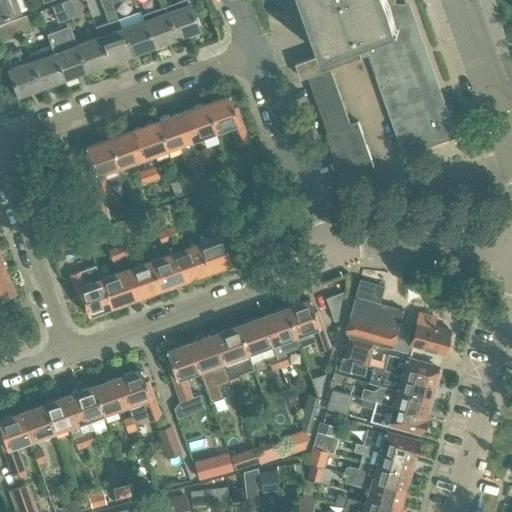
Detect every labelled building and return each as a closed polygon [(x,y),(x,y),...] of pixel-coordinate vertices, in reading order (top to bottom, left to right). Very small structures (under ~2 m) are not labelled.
[(0,0),(0,19),(21,12),(20,10),(26,7),(23,0),(0,0)] [(69,0),(61,3),(67,19),(76,16),(70,0),(69,0)] [(187,0),(181,0),(164,6),(166,12),(176,40),(200,31),(189,4),(188,4),(187,0)] [(308,0),(327,52),(297,63),(302,79),(309,76),(329,132),(327,133),(343,178),(375,166),(358,122),(351,124),(331,69),(362,57),(357,41),(363,39),(364,42),(405,155),(452,138),(437,96),(408,16),(391,15),(385,0),(308,0)] [(58,23),(67,19),(61,3),(52,7),(58,23)] [(142,15),(144,20),(154,48),(176,40),(166,12),(164,6),(142,15)] [(16,20),(22,35),(31,32),(26,16),(16,20)] [(99,36),(109,64),(131,56),(121,28),(118,19),(95,27),(99,36)] [(0,43),(22,35),(16,20),(0,25),(0,43)] [(131,56),(154,48),(144,20),(121,28),(131,56)] [(511,23),(495,29),(511,76),(511,23)] [(86,72),(109,64),(99,36),(76,45),(86,72)] [(73,38),(51,46),(53,53),(63,80),(86,72),(76,45),(73,38)] [(63,80),(53,53),(51,46),(28,55),(30,61),(31,61),(41,89),(63,80)] [(18,97),(41,89),(31,61),(30,61),(8,69),(18,97)] [(205,104),(215,131),(229,125),(237,146),(249,142),(236,107),(233,108),(229,95),(205,104)] [(191,139),(215,131),(205,104),(181,112),(191,139)] [(194,151),(190,140),(191,139),(181,112),(157,121),(166,148),(178,144),(183,160),(188,158),(194,175),(202,172),(198,162),(199,162),(195,151),(194,151)] [(142,157),(166,148),(157,121),(132,130),(142,157)] [(118,166),(142,157),(132,130),(108,139),(118,166)] [(103,172),(118,166),(108,139),(85,147),(89,160),(86,161),(100,198),(111,194),(103,172)] [(199,162),(207,159),(203,148),(195,151),(199,162)] [(232,176),(258,167),(252,152),(226,162),(232,176)] [(146,169),(150,180),(158,177),(154,166),(146,169)] [(142,183),(150,180),(146,169),(137,172),(142,183)] [(200,187),(198,183),(180,189),(182,194),(200,187)] [(207,189),(196,194),(200,205),(211,201),(207,189)] [(103,205),(93,208),(98,222),(108,218),(103,205)] [(165,230),(174,227),(166,206),(157,209),(164,230),(165,230)] [(198,243),(209,272),(231,263),(227,251),(229,250),(219,221),(208,225),(213,238),(198,243)] [(165,230),(169,241),(177,238),(174,227),(165,230)] [(161,244),(169,241),(165,230),(164,230),(157,233),(161,244)] [(93,231),(84,235),(88,244),(97,241),(93,231)] [(63,256),(84,248),(80,236),(59,244),(63,256)] [(184,281),(209,272),(198,243),(173,252),(184,281)] [(116,247),(121,259),(129,256),(125,244),(116,247)] [(112,261),(121,259),(116,247),(108,250),(112,261)] [(159,289),(184,281),(173,252),(149,261),(159,289)] [(135,298),(159,289),(149,261),(125,270),(135,298)] [(110,307),(135,298),(125,270),(100,279),(110,307)] [(0,302),(1,302),(0,299),(13,294),(5,271),(0,272),(0,302)] [(110,307),(100,279),(86,284),(81,271),(70,275),(80,303),(83,303),(87,315),(110,307)] [(392,349),(403,310),(380,303),(385,287),(360,280),(345,332),(349,337),(392,349)] [(337,321),(342,292),(325,299),(334,322),(337,321)] [(314,312),(309,299),(286,308),(296,335),(301,347),(315,342),(318,352),(330,347),(317,311),(314,312)] [(284,353),(301,347),(296,335),(286,308),(262,317),(272,344),(271,345),(275,356),(276,356),(284,353)] [(443,354),(449,330),(432,325),(434,317),(419,313),(410,344),(443,354)] [(271,345),(272,344),(262,317),(237,325),(247,353),(271,345)] [(223,362),(247,353),(237,325),(213,334),(223,362)] [(199,371),(223,362),(213,334),(189,343),(199,371)] [(349,338),(343,359),(350,361),(352,361),(366,365),(372,344),(349,338)] [(167,365),(180,401),(191,397),(184,376),(199,371),(189,343),(165,351),(170,364),(167,365)] [(280,367),(288,364),(284,353),(276,356),(280,367)] [(388,355),(384,370),(384,371),(394,373),(394,372),(398,373),(397,377),(401,378),(402,376),(434,385),(438,369),(406,359),(388,355)] [(272,370),(280,367),(276,356),(275,356),(268,359),(272,370)] [(341,358),(338,370),(349,373),(352,361),(350,361),(343,359),(341,358)] [(394,373),(384,371),(384,370),(372,367),(369,377),(376,379),(380,387),(397,390),(430,400),(434,385),(402,376),(401,378),(397,377),(398,373),(394,372),(394,373)] [(117,377),(127,406),(142,400),(149,422),(161,417),(147,381),(145,382),(140,369),(117,377)] [(227,374),(231,385),(240,382),(236,371),(227,374)] [(223,388),(231,385),(227,374),(219,377),(223,388)] [(311,379),(318,397),(324,375),(311,379)] [(103,414),(127,406),(117,377),(93,386),(103,414)] [(79,423),(103,414),(93,386),(68,395),(79,423)] [(430,400),(397,390),(380,387),(372,391),(362,388),(360,398),(361,398),(375,401),(385,404),(385,402),(389,403),(388,408),(392,409),(393,406),(425,415),(430,400)] [(296,430),(309,434),(318,397),(306,394),(296,430)] [(54,432),(79,423),(68,395),(44,404),(54,432)] [(385,404),(375,401),(361,398),(359,405),(373,409),(390,414),(388,422),(421,431),(425,415),(393,406),(392,409),(388,408),(389,403),(385,402),(385,404)] [(30,441),(54,432),(44,404),(19,413),(30,441)] [(14,477),(25,473),(23,467),(15,446),(30,441),(19,413),(0,419),(0,432),(1,434),(0,434),(0,439),(11,471),(14,477)] [(131,416),(122,419),(126,431),(135,428),(131,416)] [(319,433),(320,433),(331,437),(333,427),(321,423),(319,433)] [(167,457),(180,453),(171,427),(158,431),(167,457)] [(362,445),(413,459),(417,443),(367,429),(362,445)] [(82,434),(87,446),(94,443),(90,431),(82,434)] [(337,438),(331,437),(320,433),(315,449),(327,452),(332,454),(337,438)] [(78,449),(87,446),(82,434),(73,437),(78,449)] [(279,441),(255,448),(260,464),(284,456),(279,441)] [(297,450),(294,441),(282,444),(285,454),(297,450)] [(376,465),(408,474),(413,459),(362,445),(354,443),(352,450),(362,453),(360,461),(376,465)] [(327,452),(315,449),(311,448),(310,453),(307,464),(310,465),(323,468),(327,452)] [(37,464),(46,462),(42,449),(33,452),(37,464)] [(258,462),(254,450),(243,453),(247,466),(258,462)] [(221,453),(193,460),(198,479),(226,472),(221,453)] [(360,461),(358,469),(349,466),(345,468),(344,473),(354,476),(404,490),(408,474),(376,465),(360,461)] [(276,470),(278,483),(295,481),(293,464),(276,466),(276,470)] [(310,465),(306,479),(319,483),(323,468),(310,465)] [(260,486),(260,489),(260,492),(274,490),(278,490),(278,483),(276,470),(271,471),(258,472),(260,486)] [(254,473),(243,474),(245,486),(256,485),(254,473)] [(400,505),(404,490),(354,476),(344,473),(343,474),(345,475),(344,481),(369,489),(367,496),(400,505)] [(8,490),(15,511),(37,511),(27,484),(8,490)] [(130,496),(128,485),(112,489),(115,500),(130,496)] [(212,489),(213,505),(229,503),(227,487),(212,489)] [(243,487),(230,489),(231,502),(245,500),(243,487)] [(302,494),(314,497),(316,490),(304,487),(302,494)] [(106,504),(102,489),(87,493),(91,508),(106,504)] [(192,508),(213,505),(212,489),(190,492),(192,508)] [(159,498),(161,511),(188,511),(186,494),(159,498)] [(311,506),(314,497),(302,494),(300,502),(311,506)] [(338,504),(345,506),(365,511),(397,511),(400,505),(367,496),(365,503),(337,495),(335,503),(338,504)] [(145,511),(161,511),(159,498),(159,499),(159,501),(144,503),(145,511)] [(65,504),(67,511),(72,511),(78,510),(75,500),(65,504)]
